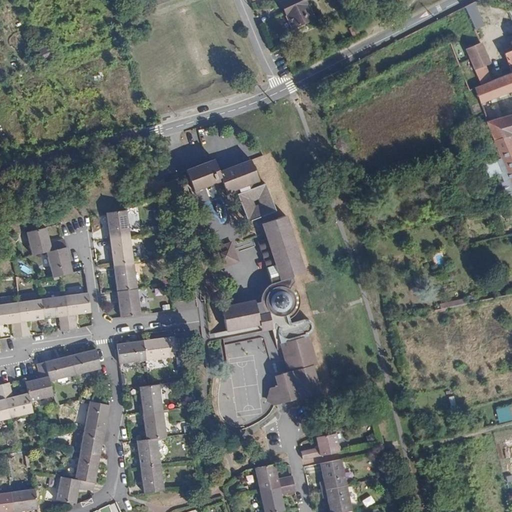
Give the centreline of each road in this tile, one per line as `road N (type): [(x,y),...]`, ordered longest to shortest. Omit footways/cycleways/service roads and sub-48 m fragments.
road 1 (residential): [(0,173),(249,104),(460,0)]
road 2 (residential): [(0,362),(32,344),(181,320)]
